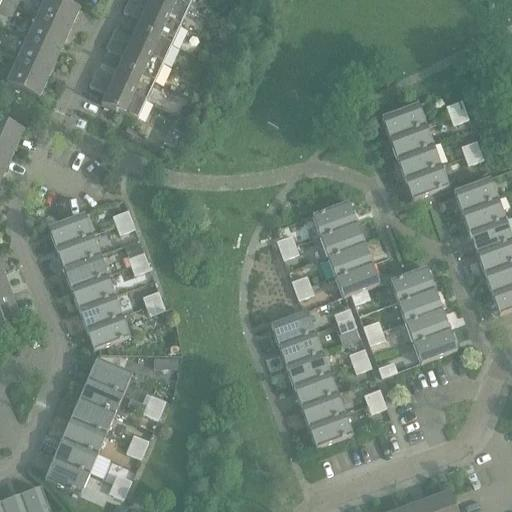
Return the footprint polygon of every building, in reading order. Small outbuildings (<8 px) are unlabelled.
[(18,0),(2,0),(1,3),(16,10),(20,1),(18,0)] [(53,0),(46,0),(38,20),(70,35),(80,13),(53,0)] [(131,0),(128,6),(181,30),(189,12),(162,0),(151,0),(150,5),(138,0),(131,0)] [(162,0),(189,12),(195,0),(162,0)] [(1,3),(0,5),(0,14),(12,19),(16,10),(1,3)] [(141,24),(137,33),(172,49),(181,30),(128,6),(124,16),(141,24)] [(60,57),(70,35),(38,20),(27,42),(60,57)] [(111,43),(164,67),(172,49),(137,33),(133,42),(115,34),(111,43)] [(60,57),(27,42),(17,64),(50,78),(60,57)] [(155,86),(164,67),(111,43),(107,53),(124,61),(120,69),(155,86)] [(39,101),(50,78),(17,64),(6,86),(39,101)] [(98,71),(94,80),(147,105),(155,86),(120,69),(115,79),(98,71)] [(137,124),(147,105),(94,80),(89,90),(107,98),(102,108),(137,124)] [(462,105),(446,111),(450,121),(465,115),(462,105)] [(381,121),(389,143),(426,130),(418,108),(381,121)] [(465,115),(450,121),(453,130),(469,124),(465,115)] [(0,122),(0,149),(14,157),(24,134),(0,122)] [(389,143),(397,163),(433,149),(426,130),(389,143)] [(476,146),(461,151),(464,161),(480,155),(476,146)] [(0,176),(4,178),(14,157),(0,149),(0,176)] [(397,163),(404,184),(441,170),(433,149),(397,163)] [(480,155),(464,161),(468,170),(483,164),(480,155)] [(449,191),(441,170),(404,184),(412,205),(449,191)] [(454,196),(462,217),(499,203),(491,182),(454,196)] [(499,203),(462,217),(470,238),(506,224),(499,203)] [(356,227),(348,206),(312,219),(320,241),(356,227)] [(129,215),(113,221),(117,230),(132,224),(129,215)] [(48,231),(56,252),(93,238),(85,217),(48,231)] [(132,224),(117,230),(120,240),(136,234),(132,224)] [(511,244),(511,238),(506,224),(470,238),(477,258),(511,244)] [(364,248),(356,227),(320,241),(327,261),(364,248)] [(64,273),(101,259),(93,238),(56,252),(64,273)] [(292,240),(276,246),(280,255),(295,249),(292,240)] [(511,244),(477,258),(485,278),(511,267),(511,244)] [(335,282),(371,268),(364,248),(327,261),(335,282)] [(295,249),(280,255),(283,265),(299,259),(295,249)] [(144,256),(128,262),(132,271),(147,265),(144,256)] [(108,279),(101,259),(64,273),(71,293),(108,279)] [(147,265),(132,271),(135,280),(151,274),(147,265)] [(511,267),(485,278),(492,298),(511,290),(511,267)] [(379,289),(371,268),(335,282),(342,303),(351,299),(367,294),(379,289)] [(390,285),(398,307),(434,293),(426,272),(390,285)] [(0,303),(12,299),(4,276),(0,277),(0,303)] [(79,313),(116,300),(108,279),(71,293),(79,313)] [(307,280),(291,286),(295,296),(311,290),(307,280)] [(311,290),(295,296),(298,305),(314,299),(311,290)] [(511,314),(511,290),(492,298),(500,319),(511,314)] [(442,313),(434,293),(398,307),(405,327),(442,313)] [(370,304),(367,294),(351,299),(355,309),(370,304)] [(159,296),(143,302),(147,311),(162,306),(159,296)] [(0,330),(21,322),(12,299),(0,303),(0,330)] [(123,320),(116,300),(79,313),(86,333),(123,320)] [(162,306),(147,311),(150,321),(166,315),(162,306)] [(405,327),(413,347),(449,334),(442,313),(405,327)] [(350,314),(334,320),(338,329),(353,323),(350,314)] [(270,330),(278,350),(315,337),(307,316),(270,330)] [(131,341),(123,320),(86,333),(94,355),(131,341)] [(353,323),(338,329),(341,338),(357,332),(353,323)] [(378,326),(363,332),(367,341),(382,335),(378,326)] [(457,355),(449,334),(413,347),(420,368),(457,355)] [(382,335),(367,341),(370,350),(385,344),(382,335)] [(322,357),(315,337),(278,350),(286,371),(322,357)] [(365,354),(349,360),(353,369),(368,363),(365,354)] [(330,377),(322,357),(286,371),(293,391),(330,377)] [(96,363),(88,383),(123,399),(132,378),(96,363)] [(368,363),(353,369),(356,378),(372,372),(368,363)] [(394,367),(379,373),(382,383),(397,377),(394,367)] [(337,397),(330,377),(293,391),(301,411),(337,397)] [(79,403),(114,419),(123,399),(88,383),(79,403)] [(380,394),(364,400),(368,409),(383,404),(380,394)] [(345,417),(337,397),(301,411),(308,431),(345,417)] [(151,400),(147,409),(163,415),(166,406),(151,400)] [(106,438),(114,419),(79,403),(71,423),(106,438)] [(383,404),(368,409),(371,419),(387,413),(383,404)] [(147,409),(143,418),(159,425),(163,415),(147,409)] [(353,439),(345,417),(308,431),(316,453),(353,439)] [(62,443),(98,458),(106,438),(71,423),(62,443)] [(134,440),(130,449),(145,455),(149,446),(134,440)] [(62,443),(54,463),(89,478),(98,458),(62,443)] [(130,449),(127,458),(141,464),(145,455),(130,449)] [(89,478),(54,463),(45,484),(80,499),(89,478)] [(117,479),(113,488),(128,495),(132,486),(117,479)] [(113,488),(109,497),(125,504),(128,495),(113,488)] [(20,499),(25,511),(49,511),(42,492),(20,499)] [(455,511),(449,495),(426,503),(428,511),(455,511)] [(0,507),(2,511),(25,511),(20,499),(0,507)] [(428,511),(426,503),(403,511),(402,511),(428,511)]
